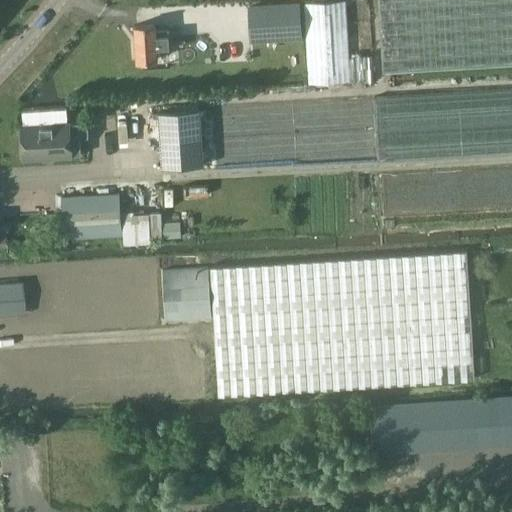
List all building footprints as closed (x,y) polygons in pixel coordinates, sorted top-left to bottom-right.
[(340,0),(303,2),(308,83),(373,79),(371,56),(348,58),(344,0),(340,0)] [(511,63),(511,0),(378,0),(383,71),(413,70),(511,63)] [(298,4),(249,7),(251,39),(300,37),(298,4)] [(157,30),(156,24),(136,25),(138,60),(158,58),(158,47),(169,45),(168,29),(157,30)] [(160,165),(202,163),(199,107),(157,109),(160,165)] [(69,124),(22,127),(24,159),(81,156),(80,137),(88,137),(87,123),(69,124)] [(64,238),(121,234),(119,193),(62,198),(64,238)] [(126,209),(125,237),(162,238),(163,210),(126,209)] [(178,232),(179,220),(165,219),(164,231),(178,232)] [(364,257),(211,266),(219,395),(307,390),(473,379),(466,250),(364,257)] [(209,267),(162,270),(165,321),(212,317),(209,267)] [(0,313),(16,312),(14,282),(0,283),(0,313)]
